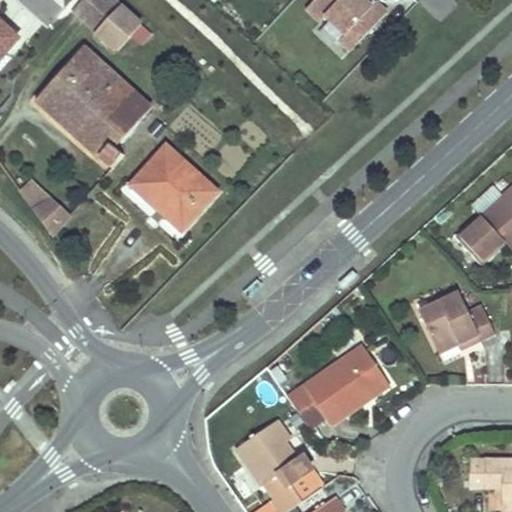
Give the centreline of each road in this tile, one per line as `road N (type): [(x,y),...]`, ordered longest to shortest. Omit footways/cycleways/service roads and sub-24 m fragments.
road 1 (tertiary): [(511,95),(268,315),(162,385)]
road 2 (residential): [(416,511),(404,481),(424,428),(445,409),(511,400)]
road 3 (unclassified): [(110,369),(0,231)]
